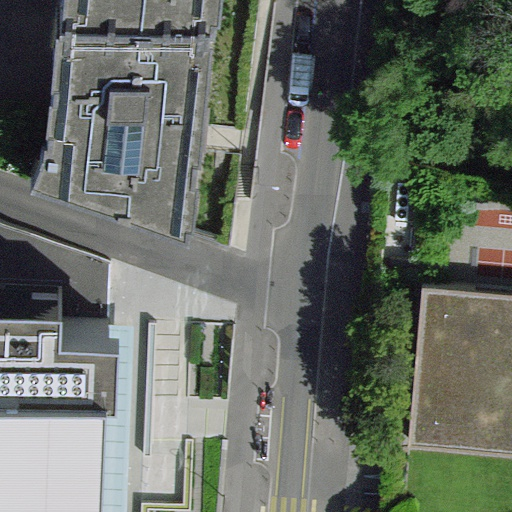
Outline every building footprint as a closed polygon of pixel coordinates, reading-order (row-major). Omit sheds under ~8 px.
[(0,0),(0,113),(52,119),(63,3),(68,4),(68,0),(0,0)] [(68,0),(68,4),(214,18),(216,0),(68,0)] [(35,171),(192,231),(214,18),(68,4),(63,3),(52,119),(50,138),(35,171)] [(0,289),(63,291),(62,331),(111,332),(113,261),(0,220),(0,289)] [(511,278),(442,274),(431,430),(511,435),(511,278)] [(118,511),(124,332),(111,332),(62,331),(63,291),(0,289),(0,511),(118,511)]
